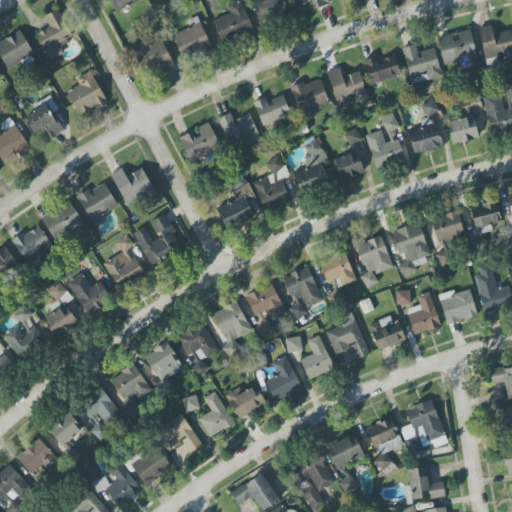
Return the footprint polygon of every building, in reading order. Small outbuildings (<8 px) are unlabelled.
[(141,0),(109,0),(116,12),(141,0)] [(285,0),(274,0),(253,1),(254,16),(285,15),(285,0)] [(294,0),(295,0),(296,0),(302,0),(303,5),(313,3),(314,9),(328,6),(326,0),(294,0)] [(227,6),(230,15),(213,19),(220,43),(253,33),(243,1),(227,6)] [(37,33),(48,61),(64,54),(59,44),(71,39),(59,9),(44,16),(49,28),(37,33)] [(172,36),(183,61),(211,48),(204,31),(206,30),(200,16),(189,21),(192,27),(172,36)] [(511,35),(511,30),(494,34),(492,25),(478,28),(484,59),(501,56),(502,62),(511,60),(511,35)] [(475,57),(472,31),(438,36),(442,66),(454,64),(453,56),(464,54),(464,59),(475,57)] [(33,56),(22,32),(0,41),(0,56),(5,68),(33,56)] [(131,47),(141,73),(160,65),(163,74),(174,69),(162,39),(146,46),(144,41),(131,47)] [(402,48),(412,84),(441,77),(434,48),(418,52),(416,45),(402,48)] [(377,57),(363,60),(371,85),(400,76),(394,55),(378,60),(377,57)] [(327,72),(339,111),(352,106),(352,105),(368,100),(360,72),(343,77),(340,68),(327,72)] [(107,102),(90,71),(76,79),(79,85),(67,92),(80,117),(107,102)] [(301,121),(315,117),(313,109),(329,105),(322,79),(293,87),(301,121)] [(489,132),(511,128),(511,84),(502,86),(503,94),(483,97),(489,132)] [(253,103),(263,127),(291,115),(282,95),(267,101),(266,98),(253,103)] [(34,134),(46,127),(51,137),(62,131),(52,113),(57,111),(50,98),(38,104),(40,108),(24,117),(34,134)] [(434,100),(421,105),(426,118),(439,113),(434,100)] [(261,141),(250,114),(234,121),(231,113),(218,119),(229,145),(243,139),(245,147),(261,141)] [(365,136),(375,166),(401,157),(393,131),(398,129),(393,113),(381,117),(389,142),(385,143),(381,131),(365,136)] [(1,123),(5,132),(0,134),(0,160),(2,164),(29,151),(13,117),(1,123)] [(453,144),(478,139),(474,117),(449,121),(453,144)] [(407,131),(414,156),(443,147),(435,120),(425,123),(425,126),(407,131)] [(194,129),(195,131),(179,138),(189,163),(221,150),(209,123),(194,129)] [(349,147),(361,140),(355,129),(343,135),(349,147)] [(300,193),(329,184),(322,162),(325,161),(318,140),(305,145),(309,159),(304,160),(307,169),(293,173),(300,193)] [(333,159),(339,181),(363,175),(357,153),(333,159)] [(290,201),(281,179),(288,176),(279,157),(265,163),(271,175),(252,183),(264,212),(290,201)] [(110,175),(128,209),(156,194),(142,168),(126,177),(122,169),(110,175)] [(91,222),(118,207),(104,183),(90,192),(89,189),(76,196),(91,222)] [(218,209),(226,230),(254,219),(247,200),(254,198),(249,185),(231,192),(235,202),(218,209)] [(474,231),(500,228),(497,202),(471,206),(474,231)] [(56,242),(84,223),(70,203),(43,222),(56,242)] [(432,217),(436,244),(463,240),(459,213),(432,217)] [(151,221),(160,240),(153,243),(145,228),(133,233),(149,263),(180,247),(163,215),(151,221)] [(431,260),(419,223),(392,231),(402,263),(398,264),(402,277),(416,272),(414,265),(431,260)] [(13,239),(24,263),(52,249),(41,226),(13,239)] [(121,253),(103,264),(119,292),(145,277),(130,251),(134,248),(127,235),(115,242),(121,253)] [(393,268),(380,236),(355,247),(366,274),(360,276),(365,289),(378,283),(375,275),(393,268)] [(0,248),(0,277),(17,264),(3,246),(0,248)] [(356,281),(344,251),(319,262),(328,284),(333,282),(336,289),(356,281)] [(478,268),(480,275),(474,276),(484,313),(511,305),(511,299),(509,286),(497,289),(491,265),(478,268)] [(323,300),(307,267),(282,279),(295,305),(289,308),(295,320),(307,314),(305,309),(323,300)] [(97,284),(90,288),(84,274),(68,282),(86,316),(108,304),(97,284)] [(62,308),(69,302),(64,297),(68,293),(58,282),(47,292),(62,308)] [(254,317),(268,311),(274,323),(287,317),(272,284),(245,296),(254,317)] [(477,317),(469,288),(438,297),(447,326),(477,317)] [(410,304),(409,291),(395,292),(396,305),(410,304)] [(406,309),(413,335),(439,328),(430,292),(417,296),(419,306),(406,309)] [(250,332),(238,302),(212,313),(226,346),(224,347),(228,356),(239,351),(234,339),(250,332)] [(3,337),(20,359),(45,340),(29,318),(32,316),(25,306),(12,315),(19,325),(3,337)] [(64,316),(60,309),(44,318),(55,338),(78,324),(71,312),(64,316)] [(326,332),(335,355),(351,348),(356,360),(370,355),(353,312),(341,317),(344,325),(326,332)] [(274,329),(265,320),(253,330),(262,340),(274,329)] [(382,327),(380,321),(369,326),(378,351),(405,340),(398,321),(382,327)] [(187,358),(192,355),(197,364),(192,368),(197,377),(207,371),(201,360),(218,351),(202,322),(175,336),(187,358)] [(309,380),(334,369),(320,336),(307,341),(313,354),(300,360),(309,380)] [(285,340),(288,353),(302,351),(300,337),(285,340)] [(183,369),(167,342),(144,356),(160,384),(156,387),(161,396),(172,390),(166,379),(183,369)] [(274,401),(301,387),(285,356),(271,364),(277,375),(264,382),(274,401)] [(0,374),(9,367),(0,357),(0,374)] [(111,381),(124,399),(133,392),(139,400),(152,390),(132,365),(111,381)] [(506,399),(511,398),(511,367),(490,370),(491,384),(505,383),(506,399)] [(239,388),(226,396),(239,419),(266,404),(255,386),(242,393),(239,388)] [(98,414),(105,424),(120,414),(102,388),(79,404),(89,420),(98,414)] [(204,398),(211,412),(199,419),(209,438),(234,425),(216,392),(204,398)] [(185,413),(199,410),(196,396),(182,399),(185,413)] [(409,452),(445,439),(432,400),(405,409),(410,425),(401,428),(409,452)] [(504,431),(511,430),(511,407),(501,408),(504,431)] [(78,456),(67,444),(83,428),(68,413),(47,432),(74,460),(78,456)] [(190,454),(202,446),(181,414),(155,431),(169,452),(183,443),(190,454)] [(390,465),(386,452),(402,446),(391,418),(366,427),(378,458),(374,459),(378,469),(390,465)] [(336,470),(364,457),(354,435),(326,447),(336,470)] [(17,458),(38,480),(59,460),(38,438),(17,458)] [(130,464),(145,486),(171,469),(156,447),(130,464)] [(507,474),(511,473),(511,448),(503,450),(507,474)] [(333,485),(320,454),(293,466),(299,478),(296,479),(310,511),(312,511),(325,506),(318,492),(333,485)] [(116,481),(105,489),(116,505),(139,490),(121,463),(110,471),(116,481)] [(31,487),(7,464),(0,471),(0,496),(10,506),(6,510),(8,511),(20,511),(24,508),(18,502),(31,487)] [(85,472),(92,484),(104,478),(97,466),(85,472)] [(239,506),(252,497),(262,511),(279,500),(261,473),(230,494),(239,506)] [(345,495),(358,488),(351,475),(338,482),(345,495)] [(66,511),(109,511),(88,489),(65,510),(66,511)]
